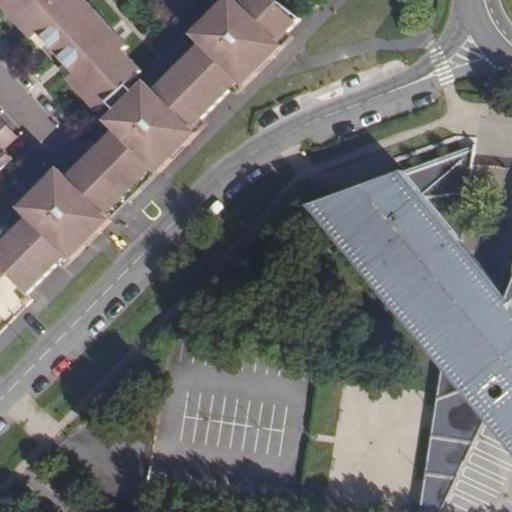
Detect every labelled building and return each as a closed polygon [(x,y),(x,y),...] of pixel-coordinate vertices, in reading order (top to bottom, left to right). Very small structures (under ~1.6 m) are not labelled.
[(111,102),(130,85),(144,72),(125,51),(130,47),(87,0),(0,0),(26,29),(32,24),(38,30),(32,36),(55,62),(61,57),(75,72),(69,77),(74,83),(80,77),(86,84),(80,89),(100,112),(111,102)] [(138,92),(119,111),(128,120),(117,130),(161,173),(200,134),(195,129),(204,120),(209,125),(238,96),(233,90),(242,81),(247,86),(286,47),(281,42),(290,33),(302,20),(282,1),(280,3),(277,0),(246,0),(242,4),(232,14),(224,6),(205,24),(214,33),(204,43),(156,91),(146,101),(138,92)] [(232,14),(242,4),(237,0),(229,0),(224,6),(232,14)] [(38,30),(32,24),(26,29),(32,36),(38,30)] [(214,33),(205,24),(195,35),(204,43),(214,33)] [(295,38),(290,33),(281,42),(286,47),(295,38)] [(75,72),(61,57),(55,62),(69,77),(75,72)] [(86,84),(80,77),(74,83),(80,89),(86,84)] [(247,86),(242,81),(233,90),(238,96),(247,86)] [(156,91),(148,82),(138,92),(146,101),(156,91)] [(109,121),(119,111),(138,92),(130,85),(111,102),(100,112),(109,121)] [(0,132),(8,126),(0,116),(0,132)] [(209,125),(204,120),(195,129),(200,134),(209,125)] [(18,137),(8,126),(0,132),(0,183),(1,183),(0,181),(0,173),(14,160),(4,149),(18,137)] [(161,173),(117,130),(80,167),(70,178),(113,221),(124,211),(161,173)] [(403,171),(460,239),(472,164),(475,144),(403,171)] [(70,178),(61,169),(22,208),(31,217),(0,248),(0,264),(30,294),(60,264),(69,255),(74,260),(113,221),(70,178)] [(460,239),(403,171),(319,202),(443,350),(451,301),(502,363),(479,382),(511,414),(511,301),(509,307),(459,246),(460,239)] [(460,239),(459,246),(509,307),(511,301),(511,300),(509,298),(460,239)] [(74,260),(69,255),(60,264),(65,269),(74,260)] [(511,414),(479,382),(502,363),(451,301),(443,350),(417,511),(438,511),(490,406),(511,432),(511,414)]
